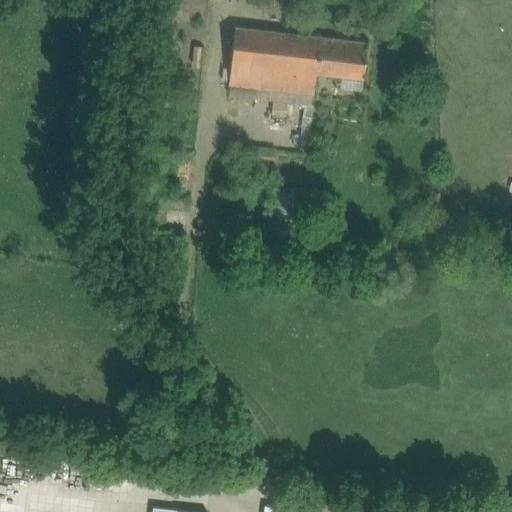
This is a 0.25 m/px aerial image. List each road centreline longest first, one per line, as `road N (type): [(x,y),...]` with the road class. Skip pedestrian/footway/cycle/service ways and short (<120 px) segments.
road 1 (track): [(262,464),(262,427),(130,264),(102,206),(117,0)]
road 2 (track): [(511,495),(262,464)]
